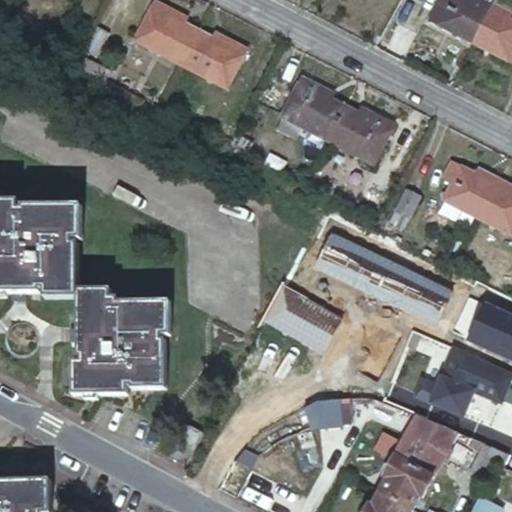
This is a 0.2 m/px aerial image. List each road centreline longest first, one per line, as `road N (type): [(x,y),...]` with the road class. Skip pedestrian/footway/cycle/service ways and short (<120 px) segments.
road 1 (residential): [(511,132),(252,0)]
road 2 (residential): [(0,402),(208,511)]
